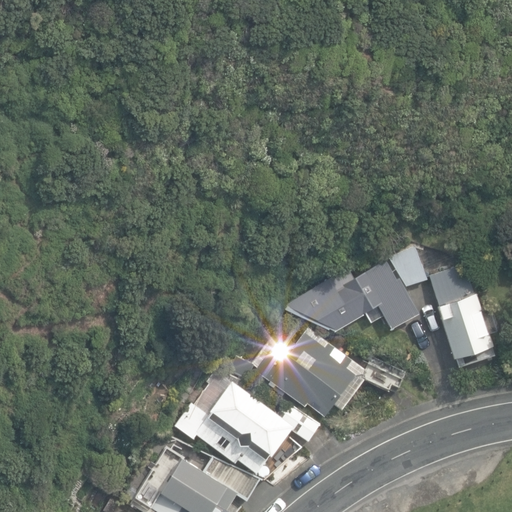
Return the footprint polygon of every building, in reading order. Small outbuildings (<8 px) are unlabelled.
[(287,304),(338,329),(366,313),(372,322),(385,315),(392,327),(420,312),(406,286),(428,278),(416,245),(386,258),(354,277),(348,267),(287,304)] [(467,265),(431,276),(460,367),(498,356),(479,292),(476,293),(467,265)] [(308,402),(325,415),(357,372),(338,358),(343,350),(308,326),(296,342),(283,333),(282,335),(275,330),(251,361),(236,354),(229,369),(249,378),(255,365),(258,367),(256,370),(277,384),(274,388),(283,394),(285,390),(305,405),(308,402)] [(398,391),(407,371),(372,356),(363,376),(398,391)] [(321,421),(287,400),(280,411),(238,377),(213,414),(192,403),(177,425),(195,439),(202,436),(260,472),(293,430),(309,441),(321,421)] [(153,511),(156,509),(160,511),(230,511),(226,509),(236,494),(245,500),(258,478),(211,455),(202,467),(169,445),(131,500),(147,511),(153,511)]
